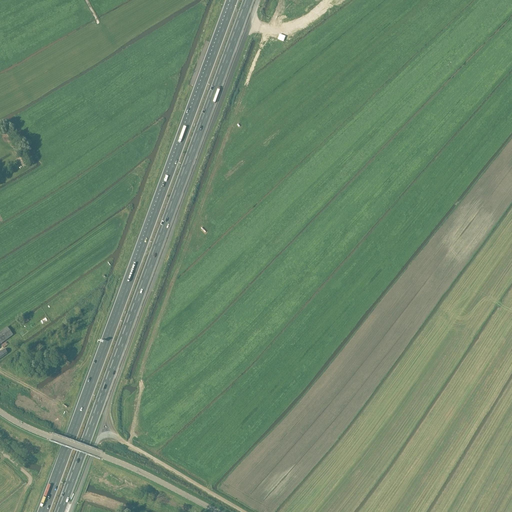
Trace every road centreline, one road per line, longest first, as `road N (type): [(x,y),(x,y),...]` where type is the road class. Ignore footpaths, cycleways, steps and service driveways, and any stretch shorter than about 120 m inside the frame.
road 1 (tertiary): [(124,445),(229,177),(289,107),(392,33),(412,0)]
road 2 (motorway): [(190,118),(45,511)]
road 3 (motorway): [(146,275),(187,209),(248,68),(288,0)]
road 4 (motorway): [(146,275),(247,0)]
road 5 (motorway): [(59,511),(146,275)]
road 6 (unclassified): [(217,511),(0,411)]
road 7 (motorway): [(234,0),(190,118)]
road 8 (motorway): [(219,0),(190,118)]
